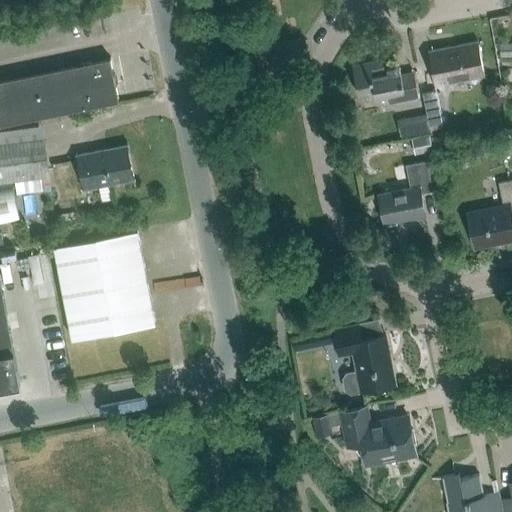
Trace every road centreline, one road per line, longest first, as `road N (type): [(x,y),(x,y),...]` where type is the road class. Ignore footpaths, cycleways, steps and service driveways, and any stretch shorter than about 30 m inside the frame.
road 1 (unclassified): [(0,423),(187,387),(219,374),(230,356),(162,0)]
road 2 (residential): [(426,291),(383,278),(349,248),(331,208),(312,90),(360,0)]
road 3 (residential): [(498,419),(454,427),(426,291)]
road 4 (unknown): [(219,374),(238,511)]
